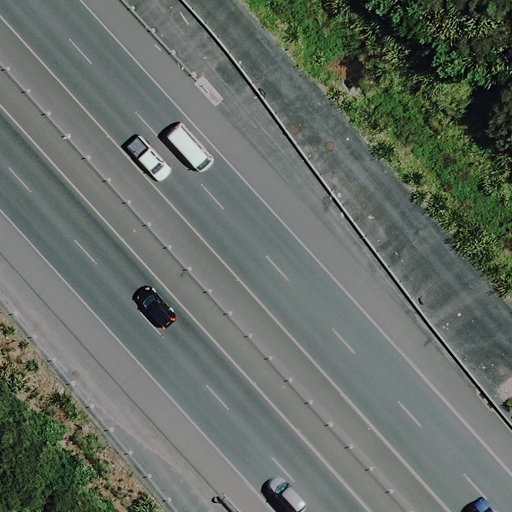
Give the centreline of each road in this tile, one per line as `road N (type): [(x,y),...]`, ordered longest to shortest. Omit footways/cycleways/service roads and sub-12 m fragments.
road 1 (motorway): [(45,0),(504,511)]
road 2 (motorway): [(321,511),(0,156)]
road 3 (track): [(511,340),(208,0)]
